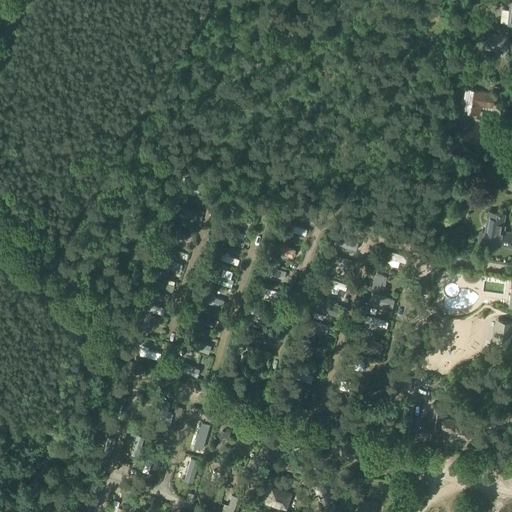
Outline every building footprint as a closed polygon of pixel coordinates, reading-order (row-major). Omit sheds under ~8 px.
[(501,9),(499,22),(507,23),(507,24),(511,24),(511,0),(509,0),(509,10),(501,9)] [(487,34),(485,49),(505,51),(507,36),(487,34)] [(462,100),(461,102),(463,102),(461,112),(479,114),(480,105),(492,107),(493,92),(465,89),(463,100),(462,100)] [(174,182),(179,185),(184,176),(179,173),(174,182)] [(184,178),(180,189),(203,197),(207,187),(184,178)] [(493,191),(501,196),(507,187),(499,182),(493,191)] [(176,206),(174,213),(194,220),(196,213),(176,206)] [(237,206),(234,213),(239,215),(252,219),(253,220),(256,212),(237,206)] [(488,214),(483,244),(511,248),(511,234),(501,233),(504,217),(488,214)] [(167,224),(166,230),(182,234),(183,228),(167,224)] [(292,225),(290,231),(305,236),(307,230),(292,225)] [(225,233),(223,240),(242,247),(245,240),(244,240),(228,234),(225,233)] [(442,243),(441,250),(450,252),(452,246),(442,243)] [(276,244),(273,251),(292,258),(294,250),(276,244)] [(390,251),(386,263),(398,267),(399,262),(406,264),(408,256),(390,251)] [(220,253),(218,259),(237,266),(239,260),(220,253)] [(332,255),(330,261),(349,267),(351,261),(332,255)] [(163,259),(161,266),(178,271),(180,265),(163,259)] [(266,265),(264,273),(284,279),(287,271),(266,265)] [(376,273),(372,288),(379,290),(384,275),(376,273)] [(214,274),(211,281),(232,288),(234,281),(231,280),(221,277),(214,274)] [(155,280),(153,286),(172,292),(174,286),(167,284),(169,280),(163,278),(162,282),(155,280)] [(329,285),(327,291),(337,294),(339,288),(346,290),(348,284),(331,279),(329,285)] [(263,287),(262,293),(278,298),(280,292),(263,287)] [(372,293),(370,301),(390,306),(392,299),(372,293)] [(205,295),(202,303),(221,308),(223,301),(205,295)] [(320,301),(317,309),(336,316),(339,307),(320,301)] [(144,302),(142,309),(162,315),(164,307),(144,302)] [(253,305),(250,313),(276,322),(279,314),(253,305)] [(195,315),(192,322),(215,330),(217,323),(195,315)] [(367,315),(365,322),(386,328),(388,322),(367,315)] [(494,319),(490,341),(508,343),(511,321),(494,319)] [(308,320),(306,329),(325,335),(328,326),(308,320)] [(252,329),(250,336),(269,342),(271,334),(252,329)] [(361,336),(358,344),(379,351),(382,344),(361,336)] [(188,338),(186,346),(208,354),(211,346),(188,338)] [(299,338),(296,353),(305,355),(309,340),(299,338)] [(237,349),(244,350),(245,342),(238,341),(237,349)] [(142,349),(140,355),(159,360),(160,353),(142,349)] [(351,360),(360,360),(360,351),(351,351),(351,360)] [(242,354),(240,362),(260,366),(262,359),(242,354)] [(177,361),(174,369),(196,377),(199,369),(177,361)] [(138,370),(136,376),(154,382),(156,376),(138,370)] [(298,371),(296,379),(311,384),(313,376),(298,371)] [(430,380),(415,372),(411,380),(426,388),(430,380)] [(231,376),(228,386),(245,391),(247,381),(231,376)] [(118,387),(111,411),(119,414),(126,390),(118,387)] [(157,392),(146,388),(144,393),(155,397),(157,392)] [(162,401),(156,421),(163,423),(169,403),(162,401)] [(419,419),(417,431),(438,434),(439,429),(452,431),(452,436),(466,438),(468,428),(468,426),(454,424),(455,420),(440,418),(442,405),(430,403),(428,420),(419,419)] [(145,404),(139,423),(147,426),(153,407),(145,404)] [(201,422),(194,447),(203,449),(210,425),(201,422)] [(216,447),(215,450),(222,452),(228,435),(221,432),(218,442),(216,447)] [(136,435),(130,454),(138,456),(144,437),(136,435)] [(107,437),(102,455),(110,457),(115,439),(107,437)] [(341,438),(337,452),(355,457),(359,443),(341,438)] [(147,454),(141,471),(148,473),(154,456),(147,454)] [(190,458),(184,481),(192,483),(198,461),(190,458)] [(296,462),(272,458),(270,469),(295,472),(296,462)] [(221,472),(210,468),(206,478),(217,482),(221,472)] [(91,476),(87,492),(93,493),(97,478),(91,476)] [(333,504),(321,482),(312,487),(324,509),(333,504)] [(268,486),(262,503),(284,510),(290,492),(270,485),(268,486)] [(148,492),(144,506),(149,508),(154,494),(148,492)] [(227,509),(225,511),(233,511),(239,497),(232,495),(228,505),(227,509)] [(355,498),(351,511),(370,511),(373,504),(355,498)] [(84,503),(81,511),(89,511),(91,505),(84,503)]
